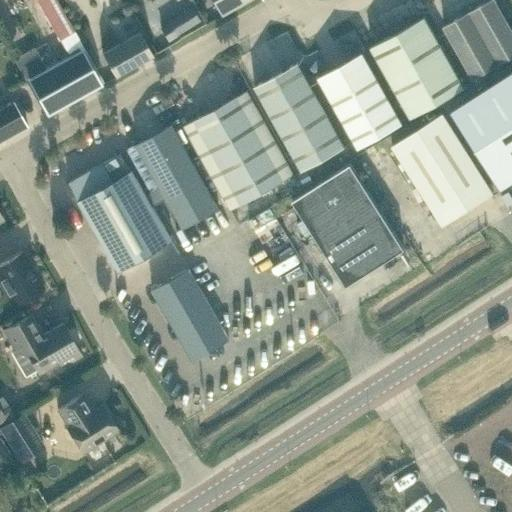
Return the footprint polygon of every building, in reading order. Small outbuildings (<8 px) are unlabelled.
[(34,47),(13,59),(25,80),(28,78),(47,113),(100,84),(82,51),(84,50),(56,0),(37,0),(68,56),(46,68),(34,47)] [(214,0),(222,14),(248,0),(214,0)] [(488,0),(468,11),(498,64),(511,56),(511,32),(493,0),(488,0)] [(201,21),(192,7),(160,27),(168,40),(201,21)] [(473,78),(498,64),(468,11),(443,25),(473,78)] [(410,117),(464,87),(424,16),(370,47),(410,117)] [(115,76),(152,54),(139,32),(102,53),(115,76)] [(358,147),(405,120),(365,50),(318,76),(358,147)] [(254,85),(301,169),(344,146),(298,61),(254,85)] [(511,69),(451,109),(500,186),(511,179),(511,69)] [(292,175),(245,91),(183,125),(230,209),(292,175)] [(0,139),(27,125),(13,100),(0,107),(0,139)] [(442,112),(392,144),(442,224),(493,192),(442,112)] [(136,143),(183,227),(218,207),(171,123),(136,143)] [(119,270),(172,240),(132,169),(113,180),(103,162),(68,182),(119,270)] [(404,248),(350,163),(292,200),(346,285),(404,248)] [(0,280),(14,304),(42,288),(21,251),(0,262),(0,280)] [(152,288),(193,359),(229,339),(188,268),(152,288)] [(62,322),(42,334),(30,313),(1,329),(13,350),(11,351),(25,375),(36,369),(38,373),(58,361),(62,367),(81,356),(62,322)] [(0,369),(4,376),(13,370),(0,348),(0,369)] [(91,410),(81,393),(57,408),(68,425),(66,426),(82,452),(117,429),(101,404),(91,410)] [(0,429),(20,461),(41,448),(19,415),(0,426),(0,429)] [(0,462),(10,456),(0,440),(0,462)]
